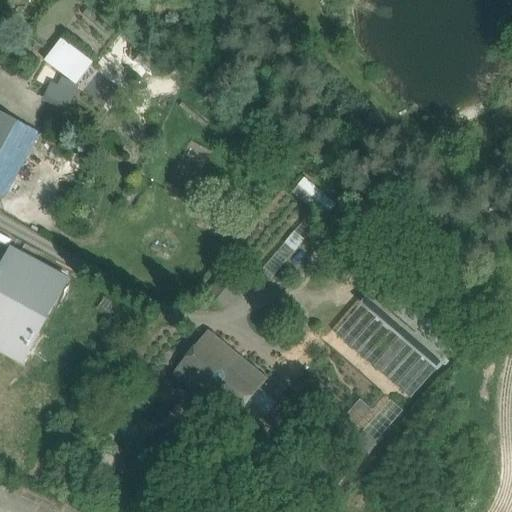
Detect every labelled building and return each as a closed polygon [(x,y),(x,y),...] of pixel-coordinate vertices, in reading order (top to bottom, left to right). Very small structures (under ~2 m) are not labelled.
[(110,111),(58,89),(51,104),(103,127),(110,111)] [(38,134),(0,114),(0,195),(4,197),(38,134)] [(13,250),(2,272),(0,275),(0,343),(26,357),(67,279),(13,250)] [(228,271),(206,297),(222,310),(244,284),(228,271)] [(461,344),(384,278),(362,303),(439,369),(461,344)] [(267,379),(208,331),(173,374),(232,422),(240,413),(257,427),(277,403),(260,388),(267,379)]
